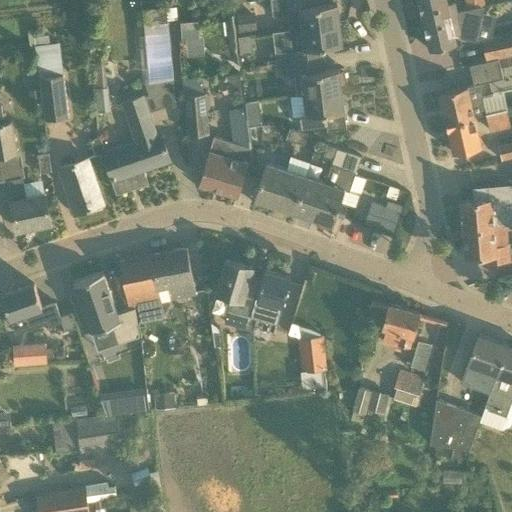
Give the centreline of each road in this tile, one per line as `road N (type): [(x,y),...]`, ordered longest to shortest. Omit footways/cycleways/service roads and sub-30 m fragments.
road 1 (residential): [(0,274),(176,213),(240,217),(450,295)]
road 2 (residential): [(450,295),(424,91),(400,0)]
